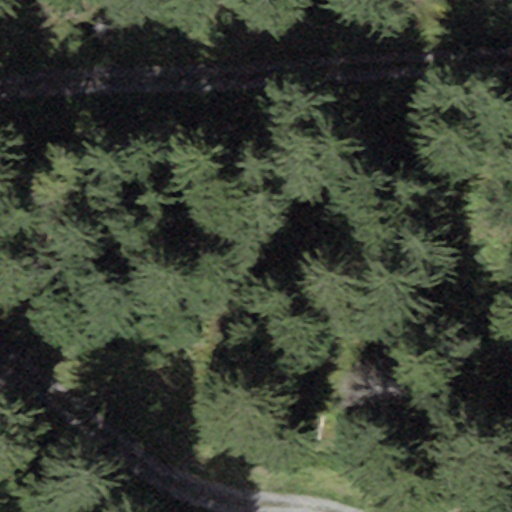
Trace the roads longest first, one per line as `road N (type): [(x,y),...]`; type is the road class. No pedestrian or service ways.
road 1 (track): [(511,58),(176,76),(0,96)]
road 2 (track): [(0,344),(121,462),(250,511)]
